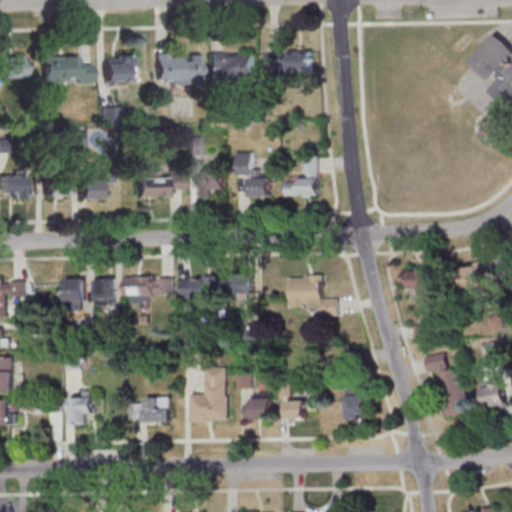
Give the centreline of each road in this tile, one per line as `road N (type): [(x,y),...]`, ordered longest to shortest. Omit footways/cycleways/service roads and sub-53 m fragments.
road 1 (residential): [(427,511),(362,234),(337,0)]
road 2 (residential): [(511,199),(460,229),(0,241)]
road 3 (residential): [(511,454),(420,463),(0,469)]
road 4 (residential): [(217,0),(0,3)]
